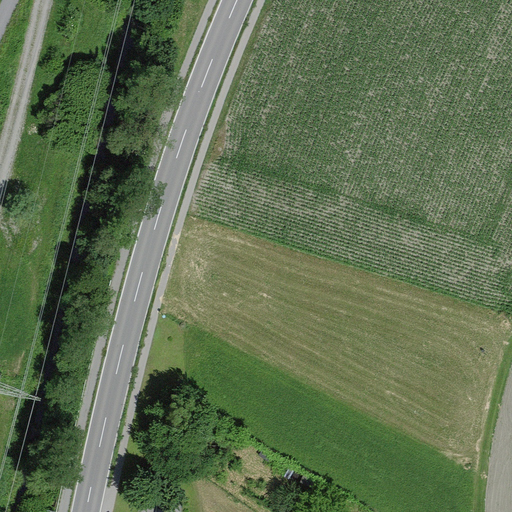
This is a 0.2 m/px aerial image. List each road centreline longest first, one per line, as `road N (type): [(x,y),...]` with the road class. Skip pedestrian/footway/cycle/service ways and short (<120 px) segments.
road 1 (secondary): [(92,511),(166,196),(243,0)]
road 2 (track): [(0,177),(42,0)]
